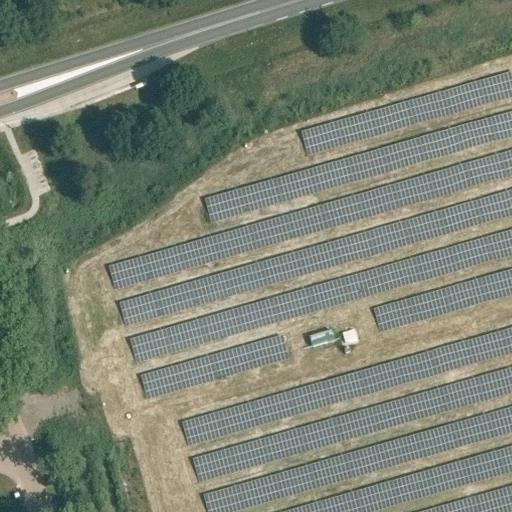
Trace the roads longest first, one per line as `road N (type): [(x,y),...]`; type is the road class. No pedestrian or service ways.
road 1 (primary): [(0,111),(188,35)]
road 2 (primary): [(188,35),(0,86)]
